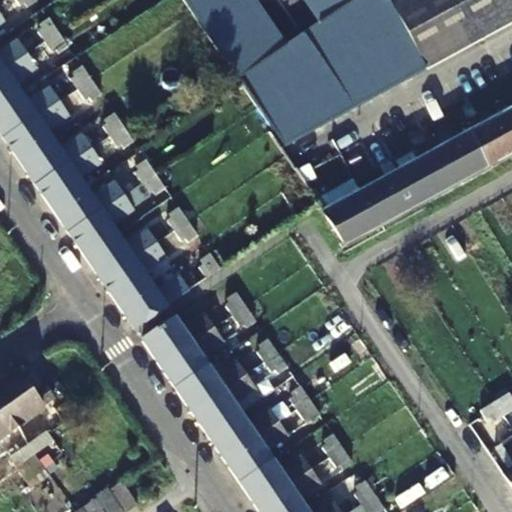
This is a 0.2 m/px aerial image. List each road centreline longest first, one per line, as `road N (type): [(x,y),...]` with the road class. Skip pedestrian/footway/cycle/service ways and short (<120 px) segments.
road 1 (residential): [(306,226),(496,511)]
road 2 (residential): [(222,511),(85,310)]
road 3 (residential): [(85,310),(0,183)]
